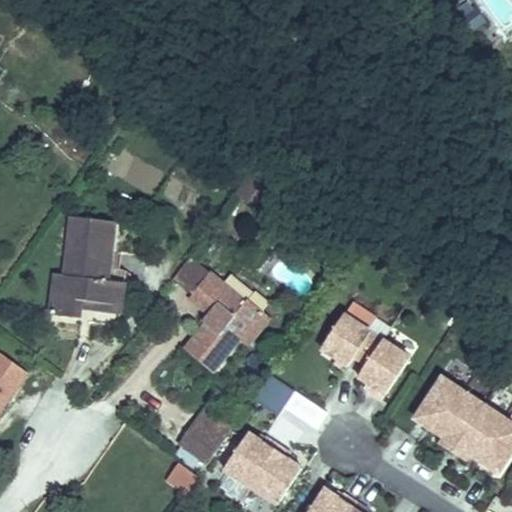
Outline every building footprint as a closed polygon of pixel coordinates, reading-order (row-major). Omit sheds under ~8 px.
[(472,32),(486,22),(476,8),(462,19),(472,32)] [(249,175),(238,192),(258,206),(270,190),(249,175)] [(116,222),(72,217),(65,275),(57,274),(52,315),(80,318),(79,321),(119,326),(124,283),(108,281),(116,222)] [(174,279),(193,294),(210,273),(192,258),(174,279)] [(246,302),(210,273),(193,294),(213,311),(204,322),(206,324),(186,350),(215,374),(242,342),(245,344),(260,326),(257,323),(265,313),(249,300),(246,302)] [(383,340),(344,315),(322,349),(336,359),(344,364),(348,367),(355,357),(367,365),(383,340)] [(411,358),(383,340),(367,365),(359,376),(369,382),(374,385),(370,391),(383,400),(411,358)] [(0,409),(28,370),(0,350),(0,409)] [(342,367),(344,364),(336,359),(334,362),(342,367)] [(278,419),(294,391),(272,378),(256,406),(278,419)] [(511,455),(511,423),(443,378),(416,419),(445,438),(458,447),(470,455),(499,474),(511,455)] [(365,388),(370,391),(374,385),(369,382),(365,388)] [(209,464),(233,429),(204,409),(180,444),(183,446),(208,463),(209,464)] [(249,434),(225,470),(252,488),(279,446),(266,438),(263,443),(258,439),(249,434)] [(263,443),(266,438),(261,434),(258,439),(263,443)] [(458,447),(445,438),(442,444),(454,452),(458,447)] [(201,473),(208,463),(183,446),(176,456),(201,473)] [(252,488),(279,505),(303,469),(294,463),(289,459),(292,454),(279,446),(252,488)] [(470,455),(458,447),(454,452),(467,460),(470,455)] [(297,458),(292,454),(289,459),(294,463),(297,458)] [(187,493),(199,477),(180,464),(169,480),(187,493)] [(326,490),(311,511),(349,511),(356,502),(343,494),(340,499),(335,496),(326,490)] [(340,499),(343,494),(338,491),(335,496),(340,499)] [(251,497),(246,509),(254,511),(267,511),(270,504),(251,497)] [(349,511),(367,511),(369,511),(356,502),(349,511)]
